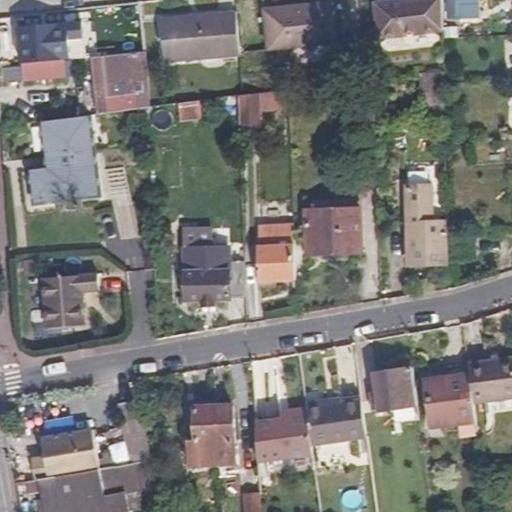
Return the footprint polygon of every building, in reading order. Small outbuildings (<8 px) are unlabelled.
[(442,30),(441,0),(402,0),(374,4),(378,38),(442,30)] [(481,19),(481,0),(447,0),(447,18),(481,19)] [(132,56),(144,54),(139,3),(127,4),(132,56)] [(337,44),(334,5),(264,10),(267,49),(337,44)] [(163,61),(240,55),(237,12),(160,19),(163,61)] [(59,61),(57,26),(16,29),(20,65),(59,61)] [(96,114),(148,107),(144,54),(132,56),(92,59),(96,114)] [(63,63),(23,67),(24,80),(65,76),(63,63)] [(443,69),(424,71),(426,118),(445,117),(444,84),(443,69)] [(340,120),(372,118),(371,78),(366,78),(338,82),(340,120)] [(243,95),(237,96),(238,124),(259,122),(259,111),(283,110),(283,89),(258,93),(243,95)] [(200,116),(199,100),(177,103),(179,121),(201,118),(200,116)] [(99,196),(88,115),(39,122),(45,168),(27,170),(32,205),(99,196)] [(454,143),(446,143),(447,170),(455,170),(454,143)] [(431,223),(429,193),(408,193),(409,266),(446,264),(445,223),(431,223)] [(358,253),(358,211),(306,211),(307,254),(358,253)] [(276,247),(293,246),(293,226),(275,227),(276,247)] [(274,281),(294,281),(293,246),(276,247),(275,227),(258,227),(259,286),(273,287),(274,281)] [(449,245),(450,266),(469,265),(468,243),(449,245)] [(182,252),(184,301),(198,300),(198,306),(210,306),(210,300),(228,300),(228,297),(244,297),(243,263),(227,264),(227,251),(182,252)] [(97,289),(96,274),(40,278),(44,328),(82,325),(79,291),(97,289)] [(511,362),(469,368),(470,376),(474,407),(511,402),(511,362)] [(373,411),(418,404),(412,367),(374,372),(378,398),(372,400),(373,411)] [(431,430),(476,424),(474,407),(470,376),(426,382),(431,430)] [(289,424),(308,422),(306,409),(305,404),(305,401),(280,405),(279,396),(265,398),(271,439),(291,436),(289,424)] [(305,404),(306,409),(341,404),(341,402),(341,399),(305,404)] [(133,463),(135,462),(152,459),(139,400),(120,404),(133,463)] [(308,422),(311,446),(367,438),(362,400),(341,402),(341,404),(306,409),(308,422)] [(235,463),(233,405),(195,407),(197,441),(189,442),(190,466),(235,463)] [(310,435),(308,422),(289,424),(291,436),(310,435)] [(102,427),(104,439),(117,437),(115,425),(102,427)] [(32,461),(36,480),(99,469),(122,465),(117,437),(104,439),(95,440),(94,430),(43,439),(46,458),(32,461)] [(138,481),(153,479),(152,459),(135,462),(138,481)] [(36,480),(27,481),(29,494),(42,491),(46,511),(106,511),(99,469),(36,480)] [(274,476),(259,477),(260,492),(275,491),(274,476)] [(245,511),(260,511),(260,494),(245,495),(245,511)]
